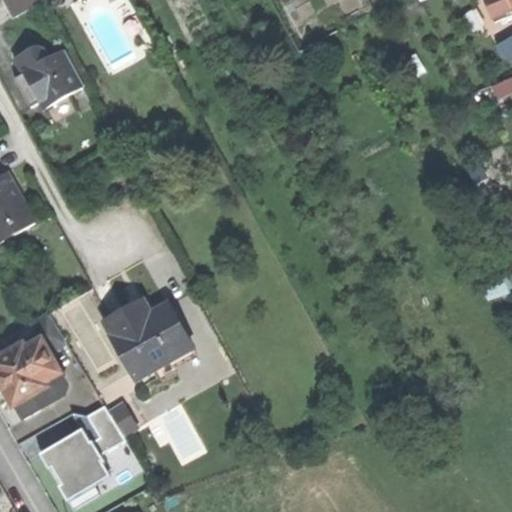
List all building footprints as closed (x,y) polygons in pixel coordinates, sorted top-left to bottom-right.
[(6,0),(11,15),(38,6),(35,0),(6,0)] [(470,0),(481,22),(494,15),(486,0),(470,0)] [(511,36),(500,43),(511,63),(511,36)] [(67,52),(45,63),(65,99),(86,87),(67,52)] [(45,63),(26,74),(41,103),(45,109),(65,99),(45,63)] [(31,108),(41,103),(26,74),(15,80),(22,92),(31,108)] [(41,149),(44,155),(51,151),(48,145),(41,149)] [(0,243),(1,245),(38,224),(24,200),(9,174),(0,178),(0,243)] [(479,279),(490,299),(510,288),(499,268),(479,279)] [(114,339),(140,383),(197,350),(171,306),(155,315),(148,303),(128,314),(109,325),(117,337),(114,339)] [(26,343),(0,358),(0,378),(1,380),(6,390),(17,408),(20,406),(36,397),(51,388),(45,377),(36,363),(26,343)] [(45,358),(36,363),(45,377),(53,372),(45,358)] [(75,385),(91,415),(99,411),(107,407),(90,377),(75,385)] [(43,410),(36,397),(20,406),(27,419),(43,410)] [(64,416),(77,441),(91,433),(78,409),(64,416)] [(103,419),(99,411),(91,415),(96,423),(103,419)]
